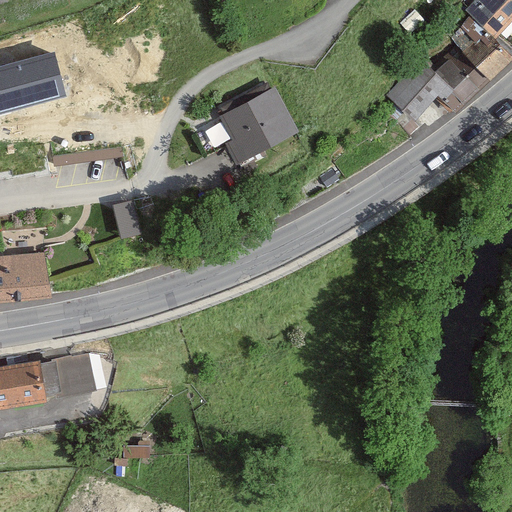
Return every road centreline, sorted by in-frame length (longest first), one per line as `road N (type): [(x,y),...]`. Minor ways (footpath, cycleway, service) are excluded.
road 1 (primary): [(0,333),(111,311),(258,258),(401,180),(511,96)]
road 2 (residential): [(0,206),(148,186),(186,93),(229,63),(306,35),(352,0)]
